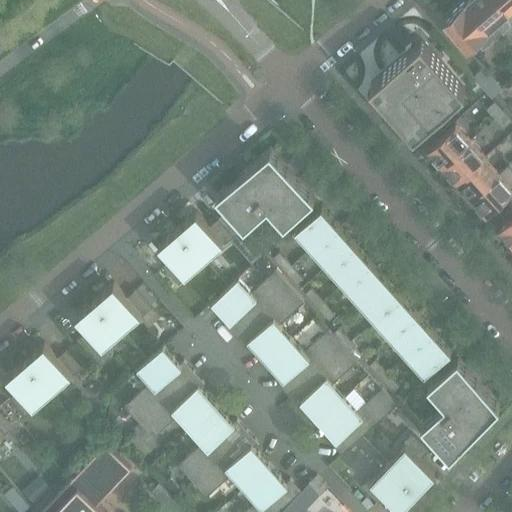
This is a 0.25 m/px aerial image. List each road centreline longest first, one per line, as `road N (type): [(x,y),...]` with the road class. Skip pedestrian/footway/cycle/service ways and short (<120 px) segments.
road 1 (residential): [(108,233),(359,511)]
road 2 (residential): [(511,333),(284,79)]
road 3 (residential): [(108,233),(284,79)]
road 4 (residential): [(0,327),(108,233)]
road 5 (residential): [(284,79),(376,0)]
